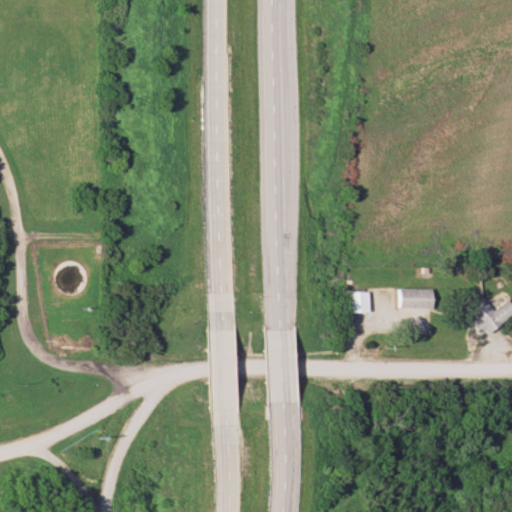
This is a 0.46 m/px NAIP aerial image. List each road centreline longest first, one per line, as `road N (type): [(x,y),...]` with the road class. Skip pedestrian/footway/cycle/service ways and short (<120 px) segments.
road 1 (residential): [(511,364),(184,378),(0,460)]
road 2 (residential): [(167,384),(63,373),(36,361),(22,323),(16,231),(0,173)]
road 3 (motorway): [(276,318),(275,0)]
road 4 (motorway): [(218,0),(221,317)]
road 5 (residential): [(101,511),(124,447),(167,384)]
